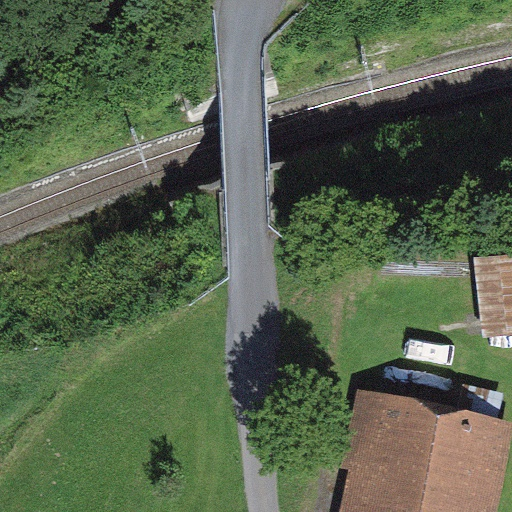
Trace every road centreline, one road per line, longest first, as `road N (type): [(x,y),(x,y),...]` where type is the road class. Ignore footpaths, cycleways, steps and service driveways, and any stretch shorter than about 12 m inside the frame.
road 1 (unclassified): [(267,511),(250,266),(249,49),(263,0)]
road 2 (track): [(0,97),(50,42),(108,0)]
